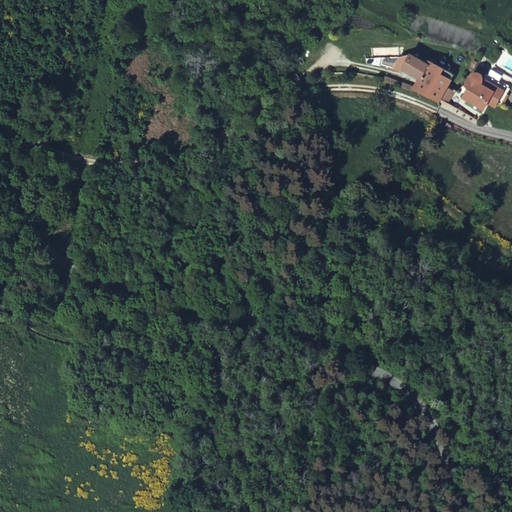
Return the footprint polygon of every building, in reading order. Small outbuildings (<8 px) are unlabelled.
[(415,88),(440,97),(447,84),(454,69),(432,56),(430,60),(409,48),(404,56),(407,58),(404,64),(406,65),(422,74),(420,78),(415,88)] [(422,74),(406,65),(404,69),(420,78),(422,74)] [(474,67),(466,82),(468,85),(466,90),(489,100),(492,93),(500,97),(502,93),(507,83),(486,73),(486,71),(486,70),(486,69),(485,68),(485,67),(484,66),(483,66),(481,65),(480,65),(478,65),(477,65),(476,66),(475,66),(474,67)] [(486,73),(507,83),(502,93),(505,95),(511,82),(511,79),(488,67),(486,73)] [(453,86),(447,84),(440,97),(446,101),(453,86)]
